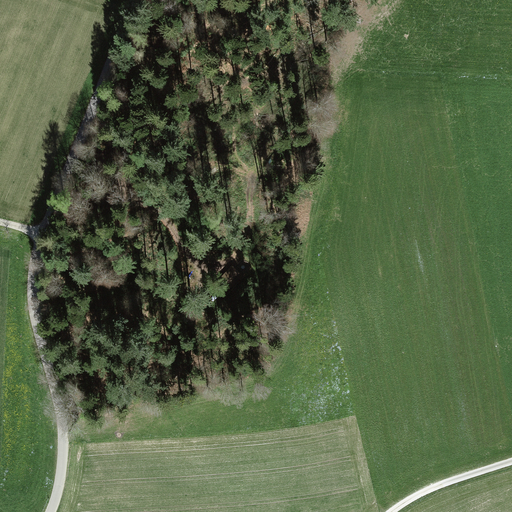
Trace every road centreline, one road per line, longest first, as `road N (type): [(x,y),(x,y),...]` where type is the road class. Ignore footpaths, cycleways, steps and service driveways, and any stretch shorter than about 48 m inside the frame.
road 1 (unclassified): [(134,0),(35,261),(34,309),(63,441),(50,511)]
road 2 (track): [(63,185),(133,167),(232,111),(358,0)]
road 3 (track): [(60,190),(140,200),(165,217),(194,259),(221,269)]
road 4 (track): [(391,511),(422,492),(511,460)]
